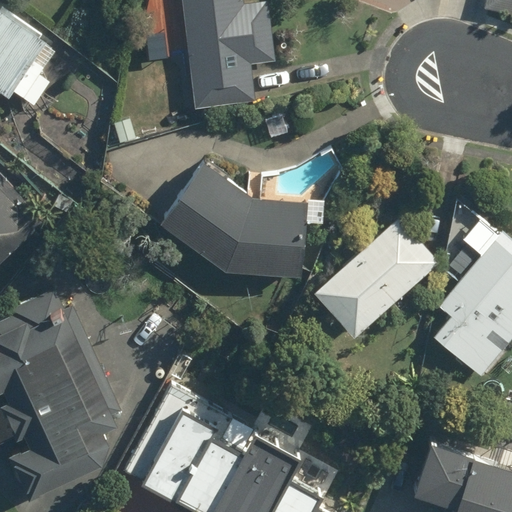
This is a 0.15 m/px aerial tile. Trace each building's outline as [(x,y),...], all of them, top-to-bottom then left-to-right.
[(272,61),(266,0),(177,0),(188,109),(252,103),(248,63),(272,61)] [(511,0),(482,0),(481,10),(511,15),(511,0)] [(0,15),(0,89),(35,39),(0,15)] [(202,160),(154,221),(220,271),(296,277),(303,194),(238,189),(202,160)] [(0,256),(38,222),(0,180),(0,256)] [(436,264),(393,215),(308,289),(351,338),(436,264)] [(451,355),(477,377),(511,336),(511,237),(501,228),(434,307),(446,317),(427,339),(433,344),(423,355),(440,369),(451,355)] [(93,431),(122,418),(68,303),(58,308),(49,288),(4,309),(6,314),(0,317),(0,422),(8,439),(16,435),(20,445),(0,454),(20,498),(92,465),(99,444),(93,431)] [(116,471),(187,511),(318,511),(309,506),(315,496),(282,478),(293,458),(244,429),(231,450),(205,435),(211,425),(220,430),(230,413),(169,378),(116,471)] [(511,511),(511,468),(423,440),(405,496),(443,508),(441,511),(511,511)]
